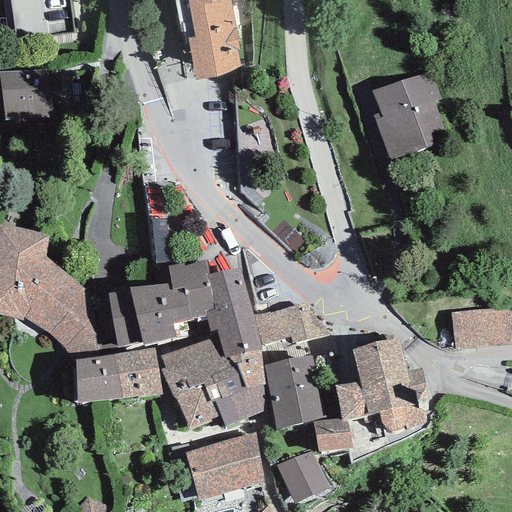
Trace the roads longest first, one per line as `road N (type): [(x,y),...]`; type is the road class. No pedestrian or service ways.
road 1 (tertiary): [(117,0),(159,123),(182,165),(309,288),(330,298),(349,288)]
road 2 (residential): [(349,288),(346,243),(301,81),(293,0)]
road 3 (unclassified): [(349,288),(447,372)]
